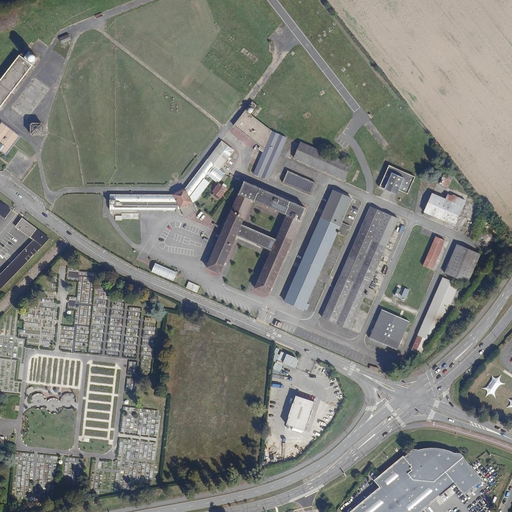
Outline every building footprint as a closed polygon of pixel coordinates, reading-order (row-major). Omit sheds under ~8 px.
[(70,40),(68,35),(60,38),(62,43),(70,40)] [(38,58),(30,52),(29,52),(25,57),(25,58),(33,64),(38,58)] [(0,106),(32,66),(19,56),(0,81),(0,106)] [(258,106),(252,102),(234,126),(260,146),(265,149),(263,152),(254,174),(268,180),(286,138),(272,132),(250,116),(258,106)] [(19,136),(1,122),(0,123),(0,143),(4,146),(0,150),(5,154),(19,136)] [(42,124),(32,124),(31,125),(31,134),(33,136),(41,136),(43,134),(43,125),(42,124)] [(233,151),(222,142),(186,189),(173,196),(110,195),(110,210),(181,210),(185,217),(196,211),(191,202),(196,200),(209,183),(208,182),(211,178),(217,183),(220,180),(223,176),(224,174),(223,173),(219,169),(220,168),(227,159),(228,157),(233,151)] [(418,168),(413,162),(409,165),(413,171),(418,168)] [(396,198),(412,188),(410,184),(418,179),(413,171),(409,165),(408,163),(384,179),(396,198)] [(314,183),(288,172),(283,182),(310,194),(314,183)] [(452,177),(445,174),(440,184),(447,187),(452,177)] [(236,236),(271,251),(255,288),(268,294),(305,209),(244,182),(207,267),(220,273),(236,236)] [(227,186),(224,184),(222,186),(219,184),(213,192),(214,193),(220,197),(220,198),(227,189),(225,188),(227,186)] [(352,199),(333,191),(285,301),(303,309),(304,308),(307,309),(309,303),(307,302),(336,235),(343,238),(346,232),(349,225),(342,222),(352,199)] [(445,200),(432,194),(424,212),(431,215),(455,225),(466,201),(453,196),(452,197),(448,195),(445,200)] [(10,210),(0,202),(0,214),(5,218),(10,210)] [(398,219),(370,207),(322,317),(350,329),(364,297),(371,300),(373,296),(372,296),(374,290),(368,288),(398,219)] [(0,288),(49,239),(22,219),(17,227),(34,240),(0,274),(0,288)] [(433,270),(445,241),(435,237),(422,266),(433,270)] [(480,255),(457,245),(445,273),(467,283),(480,255)] [(177,273),(155,264),(152,271),(173,281),(177,273)] [(79,271),(77,305),(81,305),(80,311),(88,312),(92,272),(79,271)] [(463,287),(443,278),(411,350),(421,354),(428,340),(429,340),(434,329),(435,327),(438,320),(443,322),(449,307),(454,308),(463,287)] [(200,286),(189,282),(186,288),(197,293),(200,286)] [(405,288),(401,297),(406,299),(410,290),(405,288)] [(130,307),(126,335),(136,336),(137,331),(135,330),(137,316),(131,315),(132,311),(138,312),(139,308),(130,307)] [(409,321),(382,310),(370,338),(396,350),(409,321)] [(295,358),(281,352),(278,360),(292,366),(295,358)] [(307,431),(316,402),(297,396),(288,424),(307,431)] [(373,492),(390,511),(419,511),(445,490),(446,488),(450,484),(452,484),(454,482),(462,491),(465,492),(479,479),(480,476),(459,451),(453,450),(450,449),(447,448),(443,447),(439,447),(436,447),(432,447),(428,447),(424,447),(420,447),(412,449),(404,456),(403,455),(374,480),(379,486),(373,492)] [(390,511),(373,492),(348,511),(390,511)]
